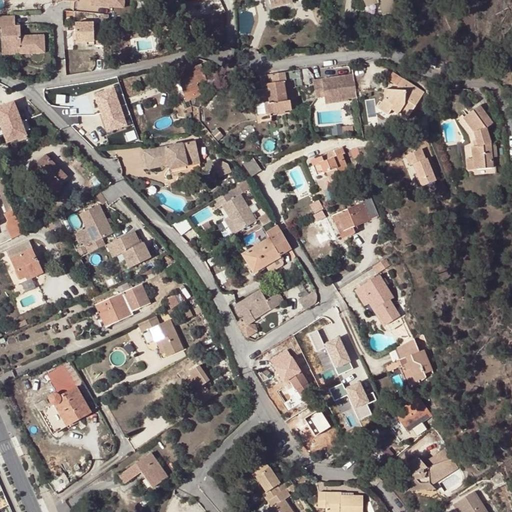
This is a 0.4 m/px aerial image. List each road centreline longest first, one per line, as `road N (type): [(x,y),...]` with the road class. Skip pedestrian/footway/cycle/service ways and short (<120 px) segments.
road 1 (residential): [(20,87),(198,53),(239,68),(385,53),(427,76),(486,83),(511,120)]
road 2 (residential): [(238,355),(221,303),(174,237),(20,87)]
road 3 (residential): [(397,511),(353,472),(324,472),(306,462),(262,409)]
road 4 (residential): [(262,409),(199,473),(195,484),(214,511)]
